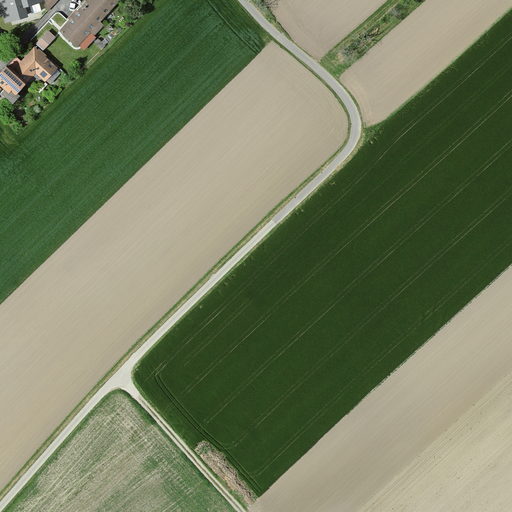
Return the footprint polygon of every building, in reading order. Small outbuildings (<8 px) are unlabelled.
[(0,0),(0,5),(3,17),(39,7),(37,0),(0,0)] [(57,0),(41,0),(38,3),(47,11),(57,0)] [(117,0),(87,0),(57,33),(74,48),(89,32),(93,36),(101,27),(97,23),(117,0)] [(54,36),(49,31),(36,44),(41,50),(54,36)] [(57,71),(32,45),(8,69),(2,63),(0,65),(0,89),(7,97),(34,71),(46,82),(57,71)]
